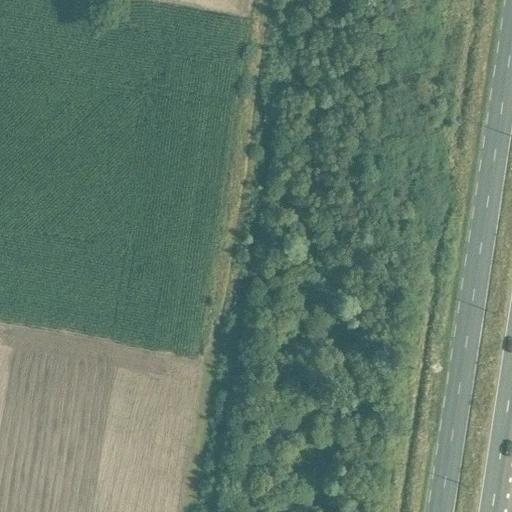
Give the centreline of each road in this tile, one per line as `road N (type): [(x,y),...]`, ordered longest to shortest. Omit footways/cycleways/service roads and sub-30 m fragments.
road 1 (primary): [(511,52),(442,511)]
road 2 (primary): [(490,511),(511,374)]
